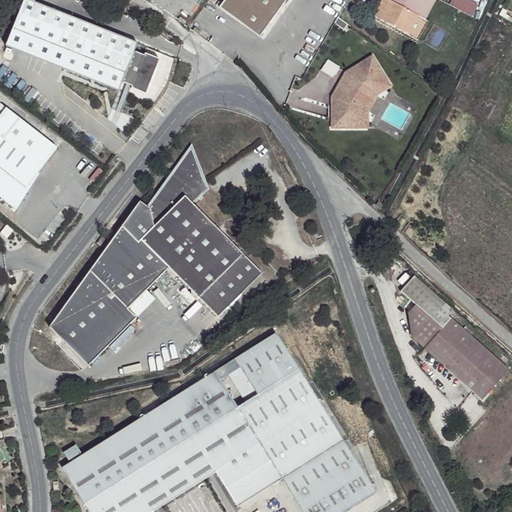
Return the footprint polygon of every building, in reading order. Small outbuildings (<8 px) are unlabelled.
[(135,48),(140,39),(35,0),(24,0),(7,43),(122,88),(127,78),(135,82),(133,84),(149,89),(160,56),(146,50),(145,53),(135,48)] [(228,0),(220,11),(262,39),(289,0),(228,0)] [(423,23),(382,0),(379,0),(369,18),(416,46),(425,25),(423,23)] [(382,0),(423,23),(434,2),(436,2),(437,0),(382,0)] [(381,71),(371,55),(344,71),(330,96),(329,128),(358,128),(358,108),(367,90),(378,84),(373,76),(381,71)] [(358,108),(358,128),(365,128),(365,112),(375,95),(389,86),(381,71),(373,76),(378,84),(367,90),(358,108)] [(0,196),(15,209),(24,198),(20,195),(56,145),(6,108),(0,115),(0,196)] [(198,169),(176,168),(151,206),(143,199),(126,224),(54,326),(93,364),(141,316),(132,307),(173,266),(222,315),(266,268),(193,200),(205,186),(198,169)] [(455,313),(416,277),(402,294),(417,307),(446,331),(455,320),(451,317),(455,313)] [(446,331),(417,307),(410,315),(420,343),(428,351),(446,331)] [(511,374),(511,372),(455,320),(446,331),(428,351),(486,401),(511,374)] [(241,509),(241,511),(285,483),(300,503),(359,465),(274,334),(215,375),(63,472),(87,511),(161,511),(219,476),(241,509)] [(359,465),(300,503),(304,511),(350,511),(379,494),(359,465)]
